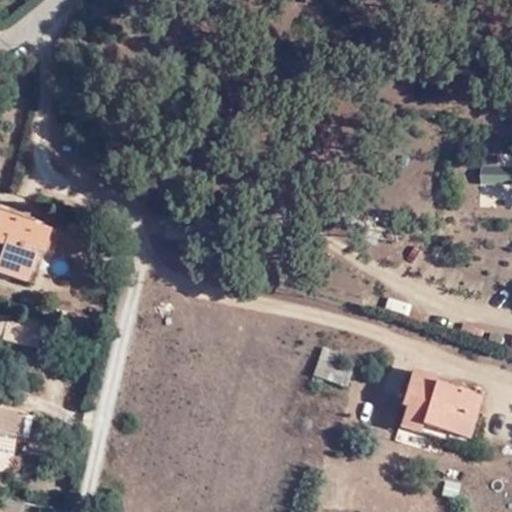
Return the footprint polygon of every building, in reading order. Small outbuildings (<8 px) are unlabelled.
[(492,159),(478,158),(479,180),(511,180),(511,168),(493,168),(492,159)] [(26,224),(10,217),(0,243),(0,248),(10,253),(1,278),(27,289),(33,275),(40,278),(49,258),(55,258),(63,236),(41,228),(39,235),(25,229),(26,224)] [(43,317),(6,309),(5,315),(1,334),(0,338),(37,345),(43,317)] [(350,369),(315,357),(309,375),(342,384),(350,369)] [(434,377),(408,369),(395,404),(402,407),(396,426),(416,434),(420,423),(466,441),(480,400),(433,382),(434,377)] [(25,404),(0,399),(0,424),(16,426),(20,428),(25,404)] [(11,453),(16,426),(0,424),(0,462),(5,459),(11,453)]
